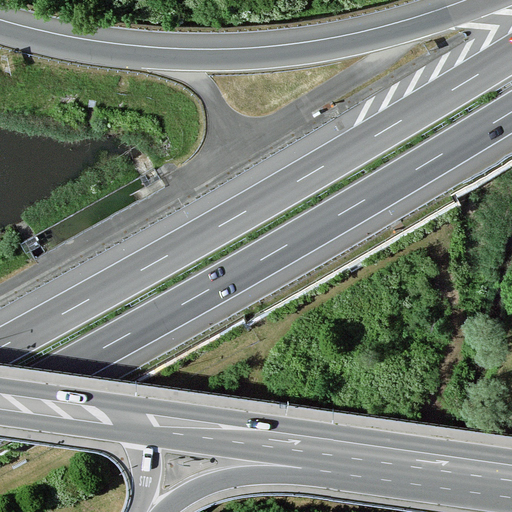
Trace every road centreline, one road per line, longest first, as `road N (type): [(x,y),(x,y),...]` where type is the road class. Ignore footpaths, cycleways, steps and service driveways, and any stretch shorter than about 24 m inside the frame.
road 1 (motorway): [(511,53),(0,347)]
road 2 (motorway): [(0,403),(511,111)]
road 3 (motorway): [(496,0),(393,35),(281,56),(148,58),(0,31)]
road 4 (secondary): [(326,446),(511,472)]
road 5 (secondary): [(142,421),(326,446)]
road 6 (motorway): [(160,511),(221,479),(326,446)]
road 7 (secondary): [(0,401),(142,421)]
